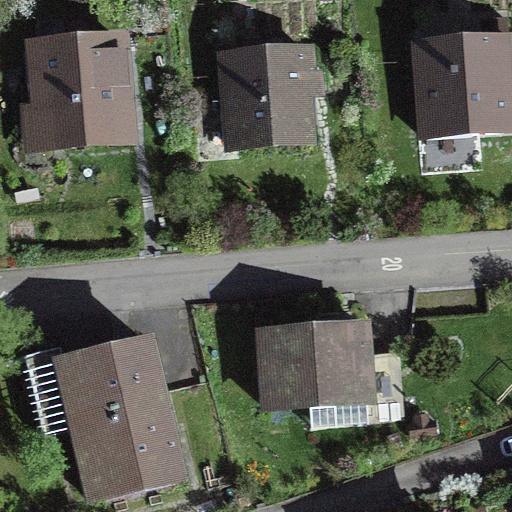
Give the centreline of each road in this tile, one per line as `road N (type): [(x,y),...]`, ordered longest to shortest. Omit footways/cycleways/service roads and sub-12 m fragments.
road 1 (residential): [(0,298),(511,256)]
road 2 (residential): [(329,511),(511,452)]
